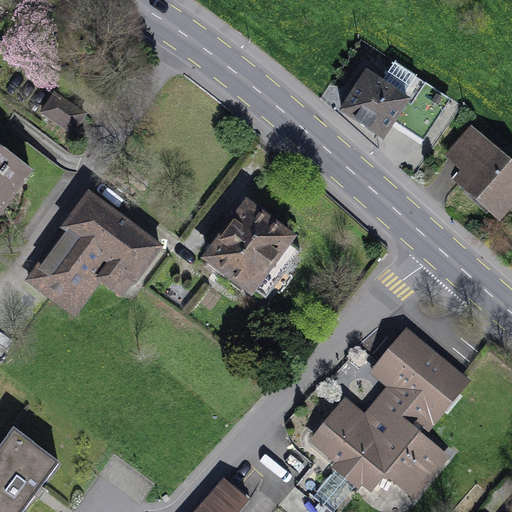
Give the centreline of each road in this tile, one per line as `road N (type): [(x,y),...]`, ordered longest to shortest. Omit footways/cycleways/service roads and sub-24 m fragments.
road 1 (primary): [(129,0),(286,113),(441,249)]
road 2 (residential): [(441,249),(395,286),(184,506)]
